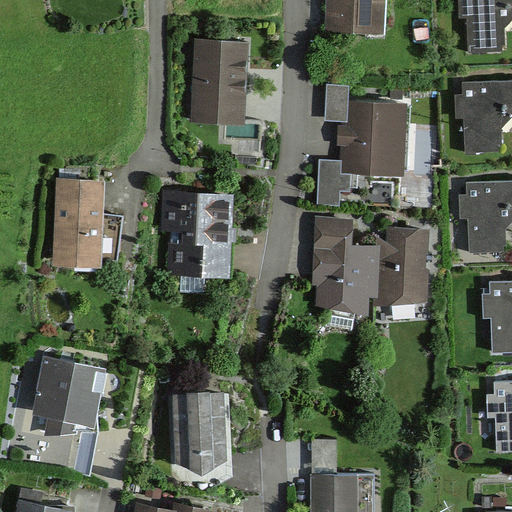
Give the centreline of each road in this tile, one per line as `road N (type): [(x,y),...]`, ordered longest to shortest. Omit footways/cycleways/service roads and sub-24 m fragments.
road 1 (residential): [(296,0),(292,156),(257,338)]
road 2 (residential): [(158,0),(155,169)]
